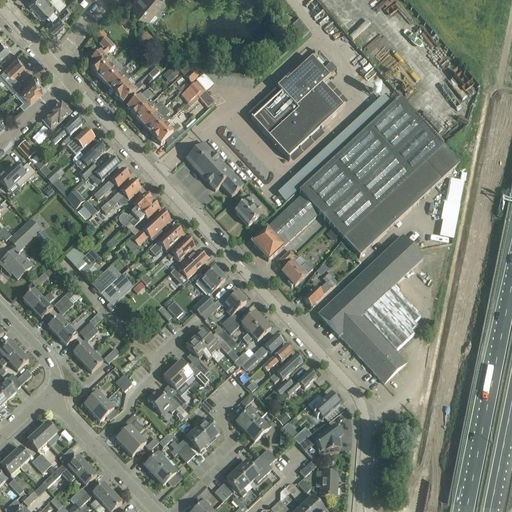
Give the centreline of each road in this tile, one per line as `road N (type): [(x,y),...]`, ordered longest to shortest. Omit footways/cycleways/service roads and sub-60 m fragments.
road 1 (tertiary): [(363,496),(366,423),(350,386),(66,78)]
road 2 (motorway): [(511,276),(465,511)]
road 3 (residential): [(94,445),(156,375),(158,357),(198,319)]
road 4 (residential): [(175,511),(230,457),(219,415),(243,392)]
